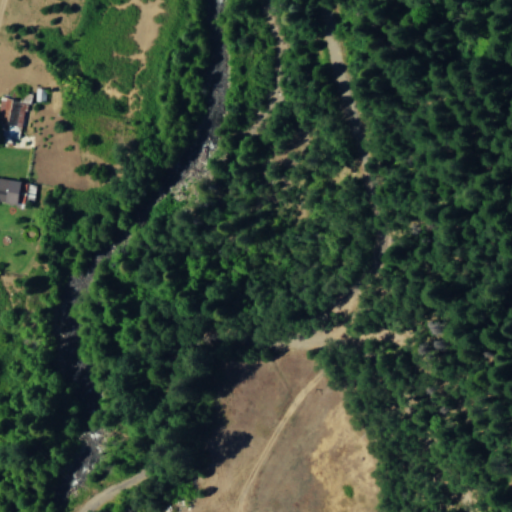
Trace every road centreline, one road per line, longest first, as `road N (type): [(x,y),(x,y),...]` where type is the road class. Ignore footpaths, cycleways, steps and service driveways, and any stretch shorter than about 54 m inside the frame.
road 1 (residential): [(313,348),(350,297),(353,276),(306,0)]
road 2 (residential): [(313,348),(381,434),(423,511)]
road 3 (residential): [(235,511),(313,348)]
